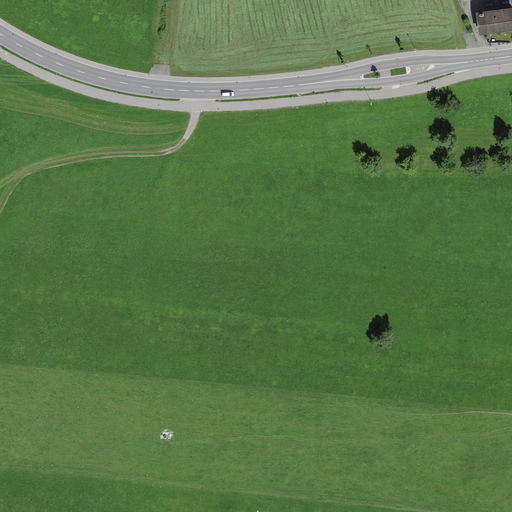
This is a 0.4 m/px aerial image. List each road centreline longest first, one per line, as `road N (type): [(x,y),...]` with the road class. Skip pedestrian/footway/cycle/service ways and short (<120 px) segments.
road 1 (tertiary): [(0,34),(104,79),(183,91),(294,86),(511,56)]
road 2 (track): [(0,214),(16,183),(34,170),(173,152),(193,126),(197,91)]
